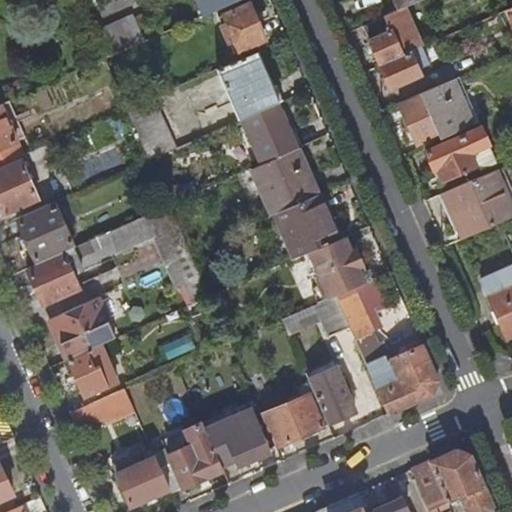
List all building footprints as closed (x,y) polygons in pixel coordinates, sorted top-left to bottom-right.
[(196,0),(203,15),(212,10),(235,0),(196,0)] [(235,0),(212,10),(231,53),(263,39),(245,0),(235,0)] [(394,0),(398,8),(411,2),(416,0),(394,0)] [(398,8),(362,24),(380,65),(421,47),(429,43),(411,2),(398,8)] [(93,35),(104,59),(113,55),(140,43),(129,19),(93,35)] [(380,65),(391,89),(420,76),(417,70),(428,64),(421,47),(380,65)] [(216,70),(239,120),(240,119),(276,103),(278,102),(256,52),(216,70)] [(104,59),(126,110),(135,106),(113,55),(104,59)] [(420,95),(398,105),(416,144),(437,135),(439,139),(472,125),(451,79),(434,87),(420,93),(420,95)] [(126,110),(148,160),(174,149),(152,99),(135,106),(126,110)] [(0,104),(0,105),(16,142),(25,138),(9,101),(0,104)] [(240,119),(261,166),(290,153),(294,151),(298,149),(276,103),(240,119)] [(0,165),(22,156),(16,142),(0,105),(0,165)] [(425,152),(439,183),(494,158),(480,128),(425,152)] [(290,153),(310,198),(314,196),(294,151),(290,153)] [(252,169),(272,214),(274,214),(310,198),(290,153),(261,166),(252,169)] [(0,170),(0,207),(3,215),(38,200),(21,162),(0,170)] [(494,170),(511,211),(511,193),(500,167),(494,170)] [(443,192),(463,238),(498,222),(511,215),(511,211),(494,170),(443,192)] [(438,194),(459,239),(463,238),(443,192),(438,194)] [(274,214),(294,259),(309,253),(339,239),(319,194),(314,196),(310,198),(274,214)] [(16,219),(36,265),(73,249),(53,202),(16,219)] [(27,269),(43,305),(45,304),(60,297),(77,290),(70,273),(154,236),(177,226),(168,206),(73,249),(36,265),(27,269)] [(154,236),(166,261),(188,251),(177,226),(154,236)] [(309,253),(322,283),(328,296),(329,298),(334,296),(364,282),(363,280),(351,253),(344,237),(339,239),(309,253)] [(166,261),(177,287),(183,285),(200,277),(188,251),(166,261)] [(351,253),(363,280),(370,277),(358,251),(351,253)] [(511,263),(480,278),(507,339),(511,336),(511,263)] [(183,285),(191,305),(208,297),(200,277),(183,285)] [(317,286),(322,299),(328,296),(322,283),(317,286)] [(347,325),(366,367),(391,356),(386,345),(379,347),(353,289),(335,297),(347,325)] [(281,320),(286,332),(320,317),(327,334),(347,325),(335,297),(334,296),(329,298),(281,320)] [(45,304),(50,313),(65,307),(60,297),(45,304)] [(50,321),(68,360),(100,346),(115,339),(98,299),(67,313),(52,320),(50,321)] [(65,307),(50,313),(52,320),(67,313),(65,307)] [(400,382),(377,393),(386,414),(432,395),(438,382),(419,339),(403,346),(406,352),(390,359),(400,382)] [(68,360),(85,399),(117,384),(100,346),(68,360)] [(332,362),(304,374),(307,380),(335,368),(332,362)] [(307,380),(326,425),(355,411),(335,368),(307,380)] [(261,415),(274,447),(322,426),(306,388),(301,390),(303,396),(261,415)] [(123,390),(69,414),(74,427),(114,410),(112,406),(128,399),(123,390)] [(112,406),(114,410),(116,415),(132,408),(128,399),(112,406)] [(201,424),(220,465),(232,459),(235,467),(270,452),(248,403),(201,424)] [(159,470),(168,489),(170,495),(222,471),(220,465),(201,424),(201,422),(184,430),(190,446),(168,457),(171,464),(159,470)] [(412,470),(430,511),(461,498),(485,487),(471,454),(458,449),(412,470)] [(117,475),(131,506),(168,489),(159,470),(154,458),(117,475)] [(0,499),(12,494),(0,466),(0,499)] [(461,498),(467,511),(496,511),(485,487),(461,498)] [(317,511),(316,511),(366,511),(358,493),(317,511)] [(373,511),(408,511),(403,499),(373,511)]
